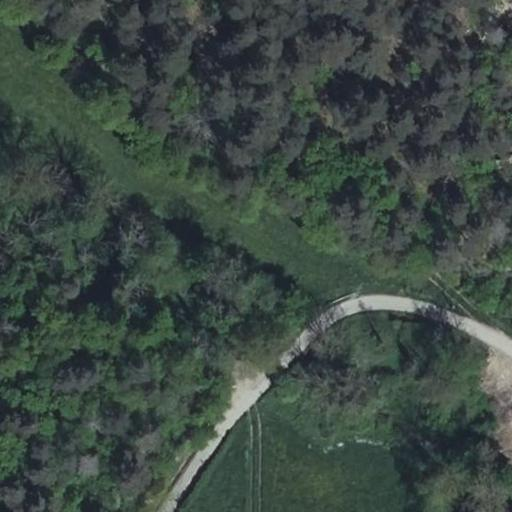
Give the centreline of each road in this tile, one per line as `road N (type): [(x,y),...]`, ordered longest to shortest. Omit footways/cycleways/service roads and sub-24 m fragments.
road 1 (residential): [(511,343),(443,315),(374,307),(323,328),(278,367)]
road 2 (residential): [(160,511),(226,412),(278,367)]
